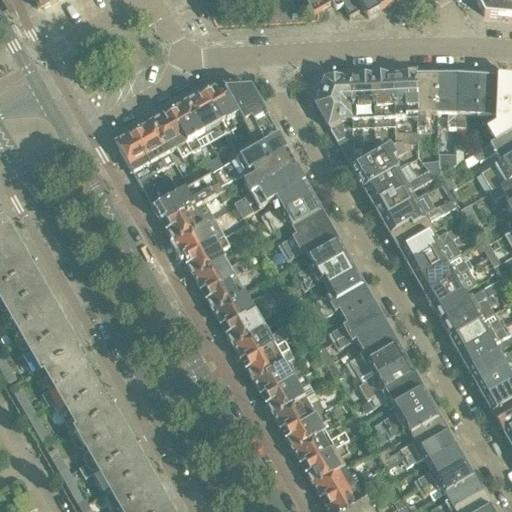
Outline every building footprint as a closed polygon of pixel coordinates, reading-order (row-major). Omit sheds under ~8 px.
[(32,0),(40,13),(62,0),(32,0)] [(303,0),(312,15),(312,16),(313,16),(317,14),(339,2),(347,16),(348,18),(349,21),(351,19),(353,18),(362,12),(365,17),(367,19),(367,20),(368,20),(369,20),(380,14),(381,13),(381,12),(380,12),(401,0),(303,0)] [(473,0),(481,12),(502,0),(473,0)] [(485,18),(511,20),(511,0),(502,0),(481,12),(484,18),(485,18)] [(212,20),(213,20),(219,16),(220,16),(220,15),(220,14),(216,7),(216,6),(215,6),(214,6),(213,6),(206,10),(206,11),(205,11),(205,12),(206,13),(210,20),(211,21),(212,20)] [(392,78),(371,80),(373,131),(394,130),(394,122),(392,78)] [(392,78),(394,122),(405,122),(404,119),(416,118),(415,78),(392,78)] [(425,117),(437,118),(436,78),(415,78),(416,118),(417,130),(425,130),(425,117)] [(447,131),(456,131),(458,78),(457,78),(436,78),(437,118),(447,118),(447,131)] [(465,118),(476,119),(478,79),(458,78),(456,131),(465,131),(465,118)] [(488,119),(487,135),(495,130),(498,80),(478,79),(476,119),(488,119)] [(371,80),(349,81),(351,132),(373,131),(371,80)] [(487,135),(494,145),(511,135),(511,81),(498,80),(495,130),(487,135)] [(351,132),(349,81),(324,82),(324,83),(316,107),(315,107),(348,165),(353,162),(352,143),(344,141),(343,132),(351,132)] [(253,144),(257,151),(278,139),(247,86),(222,88),(222,89),(238,118),(253,144)] [(230,123),(238,118),(222,89),(215,89),(209,93),(208,92),(201,96),(204,101),(202,102),(207,111),(210,109),(215,117),(211,119),(214,124),(217,122),(221,128),(219,128),(225,137),(235,131),(230,123)] [(217,142),(225,137),(219,128),(221,128),(217,122),(214,124),(211,119),(215,117),(210,109),(207,111),(202,102),(204,101),(201,96),(198,98),(198,97),(183,106),(208,147),(209,146),(208,145),(216,140),(217,142)] [(190,156),(208,147),(183,106),(172,112),(172,113),(166,116),(169,121),(167,122),(172,130),(175,129),(180,137),(177,139),(179,143),(182,141),(186,147),(185,148),(190,156)] [(182,161),(190,156),(185,148),(186,147),(182,141),(179,143),(177,139),(180,137),(175,129),(172,130),(167,122),(169,121),(166,116),(164,118),(163,117),(149,125),(169,156),(177,152),(182,161)] [(174,165),(169,156),(149,125),(137,132),(138,133),(133,135),(132,135),(135,140),(133,141),(139,150),(142,148),(147,157),(143,158),(146,163),(149,161),(152,167),(156,175),(174,165)] [(159,180),(156,175),(152,167),(149,161),(146,163),(143,158),(147,157),(142,148),(139,150),(133,141),(135,140),(132,135),(115,145),(151,207),(168,197),(159,180)] [(394,135),(394,146),(402,146),(417,145),(417,135),(394,135)] [(494,156),(500,166),(511,159),(511,135),(494,145),(475,156),(480,165),(494,156)] [(229,167),(215,175),(223,188),(251,173),(286,153),(278,139),(257,151),(241,160),(229,167)] [(253,144),(237,154),(241,160),(257,151),(253,144)] [(352,172),(364,193),(397,173),(392,163),(407,154),(402,146),(394,146),(352,172)] [(241,160),(237,154),(236,152),(224,159),(229,167),(241,160)] [(289,176),(297,172),(286,153),(251,173),(254,179),(245,185),(252,196),(289,175),(289,176)] [(438,157),(438,164),(440,176),(455,169),(456,158),(438,157)] [(499,177),(505,187),(511,182),(511,159),(500,166),(476,179),(480,186),(488,182),(488,183),(499,177)] [(434,181),(436,180),(441,177),(440,176),(438,164),(422,166),(424,168),(429,175),(434,181)] [(209,165),(200,170),(203,177),(213,172),(209,165)] [(203,177),(200,170),(183,180),(186,186),(203,177)] [(259,212),(266,208),(275,203),(305,186),(297,172),(289,176),(289,175),(252,196),(234,207),(236,210),(240,219),(242,221),(253,215),(249,208),(255,205),(259,212)] [(364,193),(372,207),(391,196),(394,200),(408,192),(406,187),(398,173),(397,173),(364,193)] [(441,177),(436,180),(447,197),(457,190),(446,174),(441,177)] [(161,224),(164,228),(168,226),(168,227),(177,223),(175,220),(184,214),(186,217),(190,215),(188,212),(193,209),(194,210),(219,196),(225,193),(223,188),(215,175),(153,211),(154,212),(153,215),(156,221),(160,223),(161,224)] [(372,207),(381,223),(415,203),(411,195),(430,183),(434,181),(429,175),(418,181),(406,187),(408,192),(394,200),(391,196),(372,207)] [(159,180),(168,197),(176,193),(167,176),(159,180)] [(506,210),(507,211),(511,207),(511,182),(505,187),(489,196),(493,204),(504,198),(510,208),(506,210)] [(275,203),(266,208),(270,215),(261,220),(265,228),(313,201),(305,186),(275,203)] [(230,201),(225,193),(219,196),(219,197),(223,205),(230,201)] [(166,233),(173,246),(214,222),(209,214),(204,206),(219,197),(219,196),(194,210),(193,209),(188,212),(190,215),(186,217),(184,214),(175,220),(177,223),(168,227),(168,226),(164,228),(166,233)] [(313,201),(265,228),(270,235),(288,225),(292,232),(321,215),(313,201)] [(390,238),(399,253),(428,237),(434,234),(429,226),(456,210),(450,202),(424,218),(427,222),(412,231),(409,227),(390,238)] [(381,223),(390,238),(409,227),(412,231),(427,222),(424,218),(415,203),(381,223)] [(458,214),(470,233),(479,227),(468,208),(458,214)] [(321,215),(292,232),(296,239),(278,249),(282,257),(330,230),(321,215)] [(0,239),(9,235),(0,219),(0,239)] [(230,225),(235,233),(245,227),(242,221),(240,219),(230,225)] [(181,259),(184,263),(187,261),(188,262),(196,257),(194,254),(204,249),(205,252),(209,250),(208,247),(213,244),(214,245),(223,240),(219,231),(221,230),(216,221),(214,222),(173,246),(180,259),(181,259)] [(246,229),(250,235),(251,236),(259,232),(254,224),(246,229)] [(235,233),(240,241),(250,235),(246,229),(245,227),(235,233)] [(330,230),(282,257),(286,265),(305,255),(309,262),(338,245),(330,230)] [(259,232),(251,236),(256,245),(256,246),(264,241),(259,232)] [(437,241),(434,234),(428,237),(399,253),(407,268),(454,241),(452,237),(450,233),(437,241)] [(452,237),(454,241),(458,239),(462,237),(460,233),(452,237)] [(0,239),(0,278),(26,264),(9,235),(0,239)] [(186,268),(193,281),(225,263),(220,254),(229,249),(223,240),(214,245),(213,244),(208,247),(209,250),(205,252),(204,249),(194,254),(196,257),(188,262),(187,261),(184,263),(186,267),(186,268)] [(407,268),(416,283),(445,267),(459,258),(460,258),(453,246),(451,243),(407,268)] [(294,279),(299,287),(347,259),(338,245),(309,262),(312,268),(294,279)] [(485,256),(488,261),(492,269),(493,271),(505,265),(496,249),(485,256)] [(322,284),(326,291),(355,274),(347,259),(292,290),(284,295),(287,300),(302,291),(304,294),(322,284)] [(425,299),(433,314),(463,297),(458,289),(472,280),(492,269),(488,261),(471,271),(425,299)] [(201,293),(204,298),(207,296),(208,297),(216,293),(215,290),(224,284),(225,287),(229,285),(228,282),(233,279),(234,280),(243,275),(238,266),(229,271),(225,263),(193,281),(200,293),(201,293)] [(416,283),(425,299),(471,271),(467,263),(449,273),(445,267),(416,283)] [(0,278),(0,301),(6,313),(42,293),(26,264),(0,278)] [(330,298),(311,308),(305,311),(310,320),(364,289),(355,274),(326,291),(330,298)] [(206,302),(213,316),(245,297),(240,289),(248,284),(243,275),(234,280),(233,279),(228,282),(229,285),(225,287),(224,284),(215,290),(216,293),(208,297),(207,296),(204,298),(206,302)] [(511,276),(500,283),(504,290),(511,285),(511,276)] [(433,314),(442,328),(504,290),(500,283),(466,303),(463,297),(433,314)] [(364,289),(310,320),(302,325),(305,330),(319,322),(320,324),(339,313),(343,321),(372,304),(364,289)] [(6,313),(24,344),(60,324),(42,293),(6,313)] [(221,328),(224,334),(228,331),(229,332),(237,328),(235,325),(244,320),(246,323),(250,320),(248,317),(254,314),(254,316),(264,310),(270,307),(269,304),(265,306),(261,299),(249,306),(245,297),(213,316),(220,328),(221,328)] [(442,328),(450,343),(479,326),(475,318),(493,308),(491,304),(496,302),(493,297),(442,328)] [(328,337),(330,340),(333,346),(381,319),(372,304),(343,321),(347,327),(328,337)] [(225,337),(233,351),(265,332),(260,324),(269,319),(264,310),(254,316),(254,314),(248,317),(250,320),(246,323),(244,320),(235,325),(237,328),(229,332),(228,331),(224,334),(226,337),(225,337)] [(381,319),(333,346),(337,353),(355,343),(359,350),(389,334),(381,319)] [(479,326),(450,343),(459,358),(506,330),(502,323),(501,322),(488,330),(487,329),(483,332),(479,326)] [(24,344),(41,373),(77,353),(60,324),(24,344)] [(459,358),(467,373),(497,356),(492,348),(506,340),(510,338),(506,330),(459,358)] [(241,363),(244,368),(247,366),(248,367),(256,362),(255,359),(264,354),(265,357),(269,355),(268,352),(273,349),(274,350),(284,344),(287,342),(282,333),(269,340),(265,332),(233,351),(240,363),(241,363)] [(389,334),(359,350),(363,357),(345,367),(350,375),(397,348),(389,334)] [(246,372),(253,385),(284,367),(294,362),(289,353),(284,344),(274,350),(273,349),(268,352),(269,355),(265,357),(264,354),(255,359),(256,362),(248,367),(247,366),(244,368),(246,372)] [(350,375),(353,381),(354,383),(372,372),(376,380),(406,363),(397,348),(350,375)] [(326,367),(327,369),(333,365),(334,365),(325,350),(318,354),(321,359),(326,367)] [(0,353),(0,372),(7,386),(16,381),(0,353)] [(44,373),(61,402),(97,382),(80,353),(77,353),(41,373),(42,374),(44,373)] [(467,373),(475,387),(511,365),(511,354),(500,362),(497,356),(467,373)] [(314,373),(326,367),(321,359),(310,366),(314,373)] [(406,363),(376,380),(380,387),(362,397),(364,400),(349,408),(352,414),(362,408),(415,378),(406,363)] [(330,376),(335,384),(341,380),(333,365),(326,369),(330,376)] [(511,365),(475,387),(484,402),(511,385),(511,382),(509,377),(511,375),(511,365)] [(261,398),(263,402),(267,400),(268,401),(276,397),(274,394),(284,389),(285,391),(289,389),(288,386),(293,383),(293,384),(303,379),(298,370),(289,375),(284,367),(253,385),(260,398),(261,398)] [(415,378),(362,408),(366,415),(389,403),(394,410),(423,393),(415,378)] [(265,407),(273,421),(305,402),(300,394),(309,388),(303,379),(293,384),(293,383),(288,386),(289,389),(285,391),(284,389),(274,394),(276,397),(268,401),(267,400),(263,402),(266,407),(265,407)] [(61,402),(78,432),(111,413),(112,409),(97,382),(61,402)] [(339,391),(335,384),(328,389),(332,395),(339,391)] [(511,385),(484,402),(492,416),(511,404),(511,385)] [(21,390),(13,395),(42,446),(50,442),(21,390)] [(423,393),(394,410),(397,416),(374,430),(378,437),(384,434),(431,407),(423,393)] [(280,432),(283,437),(287,435),(288,436),(296,431),(294,428),(303,423),(305,426),(309,424),(307,421),(313,418),(313,419),(323,413),(318,405),(319,405),(314,396),(305,402),(273,421),(280,432)] [(511,404),(492,416),(504,436),(511,431),(511,404)] [(431,407),(384,434),(389,442),(406,432),(410,439),(440,423),(431,407)] [(76,433),(93,464),(129,444),(111,413),(78,432),(76,433)] [(293,454),(331,432),(333,431),(323,413),(313,419),(313,418),(307,421),(309,424),(305,426),(303,423),(294,428),(296,431),(288,436),(287,435),(283,437),(286,441),(285,441),(293,454)] [(440,423),(410,439),(414,446),(389,459),(385,452),(377,457),(386,473),(449,437),(440,423)] [(331,432),(293,454),(300,467),(303,471),(307,469),(307,470),(315,466),(314,463),(323,458),(325,461),(329,458),(327,455),(332,452),(333,453),(343,448),(347,445),(343,437),(336,441),(331,432)] [(449,437),(386,473),(390,480),(402,473),(400,469),(403,468),(405,472),(423,461),(427,469),(457,452),(449,437)] [(93,464),(110,494),(146,474),(129,444),(93,464)] [(305,476),(313,490),(344,471),(339,463),(349,458),(343,448),(333,453),(332,452),(327,455),(329,458),(325,461),(323,458),(314,463),(315,466),(307,470),(307,469),(303,471),(306,476),(305,476)] [(56,451),(48,455),(77,506),(85,501),(56,451)] [(457,452),(427,469),(431,475),(427,477),(413,485),(418,494),(465,466),(457,452)] [(465,466),(418,494),(422,501),(429,497),(433,505),(444,498),(474,482),(465,466)] [(320,502),(323,506),(326,504),(327,505),(335,500),(333,497),(342,492),(344,495),(348,493),(346,490),(352,487),(352,488),(363,482),(358,474),(349,480),(344,471),(313,490),(320,502)] [(110,494),(120,511),(143,511),(162,501),(146,474),(110,494)] [(353,511),(373,501),(363,482),(352,488),(352,487),(346,490),(348,493),(344,495),(342,492),(333,497),(335,500),(327,505),(326,504),(323,506),(325,510),(325,511),(353,511)] [(474,482),(444,498),(448,505),(435,511),(455,511),(483,497),(474,482)] [(12,502),(17,510),(32,502),(27,493),(12,502)] [(483,497),(455,511),(488,511),(491,511),(483,497)] [(143,511),(168,511),(162,501),(143,511)] [(377,511),(379,511),(373,501),(353,511),(377,511)] [(393,506),(396,511),(397,511),(406,507),(402,501),(393,506)] [(32,502),(17,510),(14,511),(34,511),(37,511),(32,502)]
